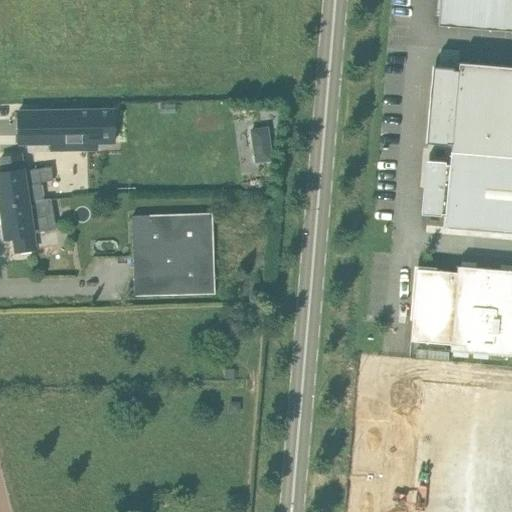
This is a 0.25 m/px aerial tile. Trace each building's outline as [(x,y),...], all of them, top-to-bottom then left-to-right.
[(511,0),(440,0),(438,25),(511,30),(511,0)] [(431,108),(428,140),(447,142),(451,142),(451,150),(511,155),(511,65),(458,61),(458,69),(454,68),(438,67),(437,84),(431,84),(429,107),(431,108)] [(18,111),(19,143),(35,143),(37,143),(50,143),(52,143),(52,142),(66,142),(66,143),(67,143),(67,142),(81,142),(83,142),(96,142),(98,142),(114,141),(114,109),(97,110),(97,109),(96,109),(96,110),(82,110),(82,109),(80,109),(80,110),(67,110),(65,110),(51,110),(50,110),(36,111),(36,110),(34,110),(34,111),(18,111)] [(266,125),(248,126),(250,161),(267,160),(266,125)] [(426,160),(421,213),(441,215),(441,213),(445,213),(444,227),(511,232),(511,155),(451,150),(450,165),(446,164),(446,162),(426,160)] [(3,172),(0,172),(0,203),(0,206),(44,197),(41,182),(53,180),(51,166),(23,170),(21,154),(1,157),(3,172)] [(44,197),(0,206),(5,238),(12,237),(14,252),(36,249),(34,232),(56,229),(51,197),(44,199),(44,197)] [(132,215),(134,296),(215,293),(212,212),(132,215)] [(453,271),(417,268),(410,340),(446,343),(446,349),(511,354),(511,270),(453,265),(453,271)] [(244,324),(228,325),(229,339),(245,338),(244,324)] [(511,511),(511,388),(423,381),(411,511),(511,511)]
